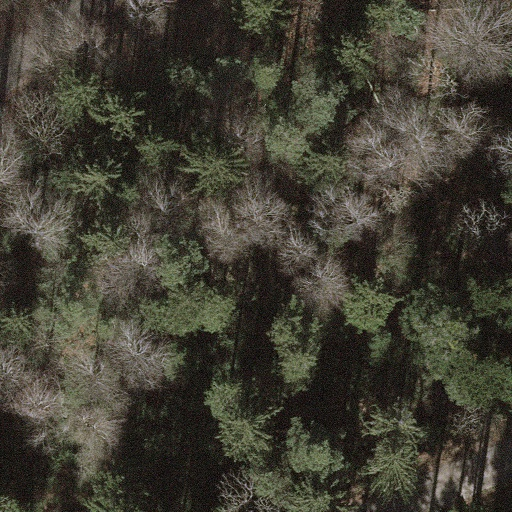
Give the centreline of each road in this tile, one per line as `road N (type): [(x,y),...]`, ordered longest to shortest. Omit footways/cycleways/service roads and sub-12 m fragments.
road 1 (track): [(393,511),(511,465)]
road 2 (track): [(0,83),(90,0)]
